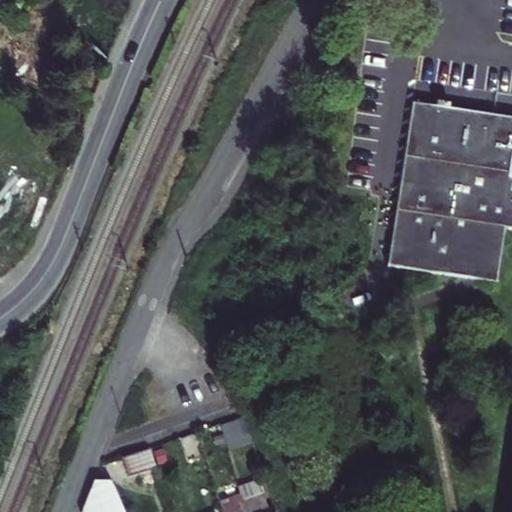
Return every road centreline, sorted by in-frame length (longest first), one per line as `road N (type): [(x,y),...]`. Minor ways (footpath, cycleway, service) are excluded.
road 1 (residential): [(64,511),(170,250),(318,0)]
road 2 (tertiary): [(0,320),(34,291),(57,253),(161,0)]
road 3 (unknown): [(85,459),(169,444),(237,419)]
